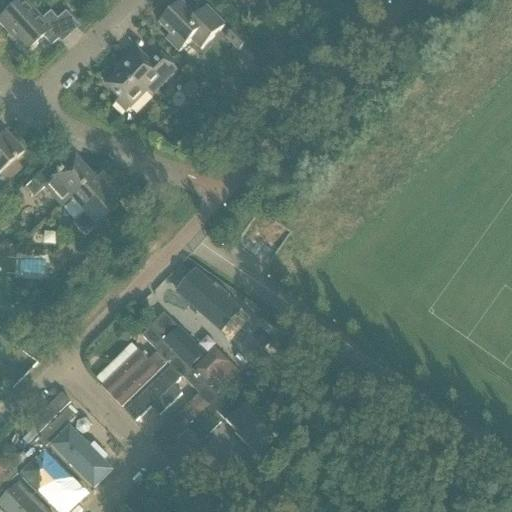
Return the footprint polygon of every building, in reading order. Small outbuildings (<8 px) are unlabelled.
[(20,1),(19,0),(4,0),(0,4),(0,5),(7,13),(0,19),(0,27),(24,54),(42,38),(50,47),(66,32),(53,17),(49,13),(40,21),(22,0),(20,1)] [(195,19),(181,4),(159,25),(170,37),(166,42),(178,54),(191,41),(201,51),(225,27),(220,22),(206,8),(195,19)] [(234,31),(226,39),(238,51),(246,43),(234,31)] [(270,61),(283,49),(274,40),(261,52),(270,61)] [(149,63),(135,49),(115,70),(118,73),(105,86),(119,100),(115,103),(126,114),(147,93),(152,97),(177,72),(158,53),(149,63)] [(188,91),(195,84),(184,74),(177,80),(188,91)] [(0,187),(5,183),(20,170),(14,163),(23,154),(12,142),(7,146),(0,138),(0,187)] [(90,181),(73,162),(59,174),(50,165),(24,189),(32,199),(44,188),(61,207),(99,173),(90,181)] [(108,201),(117,193),(99,173),(61,207),(61,208),(70,200),(82,214),(71,224),(84,239),(116,210),(108,201)] [(98,235),(78,253),(85,261),(102,246),(105,243),(98,235)] [(250,321),(227,301),(229,299),(215,287),(214,289),(196,273),(177,295),(231,342),(250,321)] [(150,328),(165,343),(180,327),(165,313),(150,328)] [(191,368),(206,353),(180,327),(165,343),(191,368)] [(142,337),(170,366),(178,358),(150,329),(142,337)] [(123,412),(170,366),(151,347),(104,391),(123,412)] [(214,349),(192,371),(217,397),(230,384),(240,375),(214,349)] [(207,387),(178,358),(170,366),(198,395),(207,387)] [(170,366),(123,412),(134,423),(151,407),(175,385),(181,379),(170,366)] [(248,383),(240,375),(230,384),(238,392),(248,383)] [(183,393),(175,385),(151,407),(159,416),(183,393)] [(226,423),(234,415),(207,387),(198,395),(226,423)] [(192,433),(213,412),(198,396),(151,440),(168,456),(192,433)] [(250,402),(227,424),(260,457),(282,435),(250,402)] [(76,419),(67,411),(38,439),(47,447),(76,419)] [(213,412),(192,433),(204,444),(225,423),(213,412)] [(75,429),(53,450),(93,494),(116,470),(75,429)] [(18,475),(47,447),(38,439),(10,467),(18,475)] [(70,511),(87,495),(46,454),(23,476),(58,511),(70,511)] [(268,478),(254,463),(233,483),(247,498),(268,478)] [(10,467),(0,476),(0,493),(18,475),(10,467)] [(126,509),(128,511),(170,511),(147,488),(126,509)] [(26,511),(16,501),(4,511),(26,511)]
